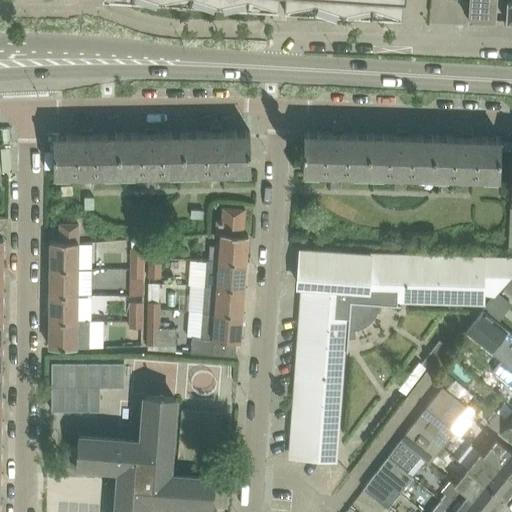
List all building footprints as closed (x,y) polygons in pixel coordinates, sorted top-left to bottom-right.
[(286,6),(297,7),(401,13),(401,0),(192,0),(272,5),(272,16),(285,16),(286,6)] [(496,19),(496,0),(470,0),(469,17),(496,19)] [(250,170),(250,130),(223,130),(222,125),(210,125),(210,131),(158,132),(158,126),(146,126),(146,132),(93,133),(93,127),(81,128),(81,133),(53,134),(54,174),(250,170)] [(500,178),(501,137),(473,136),(473,131),(461,130),(461,136),(408,134),(409,129),(397,128),(396,134),(344,132),(344,127),(332,126),(332,132),(304,131),(303,171),(500,178)] [(243,234),(245,208),(223,206),(222,219),(217,219),(216,232),(221,233),(219,259),(246,261),(248,234),(243,234)] [(77,267),(77,223),(60,223),(60,240),(51,240),(50,267),(77,267)] [(149,237),(149,260),(156,260),(156,263),(161,263),(161,237),(149,237)] [(131,247),(130,262),(136,262),(136,264),(144,264),(144,247),(131,247)] [(511,258),(363,254),(321,250),(301,249),(300,264),(299,264),(298,283),(304,284),(291,455),(311,456),(337,458),(343,374),(345,345),(345,337),(355,337),(354,328),(358,327),(362,326),(364,325),(367,324),(370,321),(374,317),(376,312),(378,308),(379,302),(397,303),(397,300),(484,302),(485,290),(490,290),(496,295),(498,292),(503,286),(511,274),(511,258)] [(244,287),(246,261),(219,259),(206,258),(204,284),(244,287)] [(161,277),(161,263),(156,263),(156,260),(149,260),(149,276),(161,277)] [(130,262),(130,277),(144,277),(144,264),(136,264),(136,262),(130,262)] [(77,293),(77,267),(50,267),(50,293),(77,293)] [(511,294),(511,293),(511,274),(503,286),(511,294)] [(242,313),(244,287),(204,284),(202,310),(242,313)] [(511,302),(498,292),(487,306),(502,317),(511,303),(511,302)] [(77,320),(77,319),(77,293),(50,293),(50,319),(77,320)] [(161,299),(149,299),(149,313),(154,313),(154,316),(161,316),(161,299)] [(131,300),(131,313),(137,313),(137,315),(143,315),(143,301),(131,300)] [(511,332),(483,309),(466,330),(494,353),(511,367),(511,332)] [(240,340),(242,313),(202,310),(200,336),(192,335),(191,351),(235,355),(236,340),(240,340)] [(142,327),(143,315),(137,315),(137,313),(131,313),(130,327),(142,327)] [(175,327),(166,327),(161,327),(161,316),(154,316),(154,313),(149,313),(148,348),(175,350),(175,327)] [(90,319),(77,319),(77,320),(50,319),(49,346),(89,347),(90,319)] [(435,371),(452,349),(439,339),(423,361),(435,371)] [(511,367),(502,359),(493,370),(511,385),(511,367)] [(52,361),(52,410),(100,410),(100,386),(124,386),(124,361),(52,361)] [(443,384),(426,406),(452,427),(469,405),(443,384)] [(116,511),(145,511),(147,500),(227,506),(229,477),(169,473),(175,396),(146,394),(142,439),(80,435),(79,447),(70,447),(69,463),(120,467),(116,511)] [(426,406),(413,422),(443,446),(455,430),(452,427),(426,406)] [(511,416),(510,418),(497,408),(487,420),(500,431),(500,432),(511,441),(511,439),(511,416)] [(413,422),(400,438),(421,454),(430,462),(443,446),(413,422)] [(421,454),(400,438),(387,456),(407,471),(421,454)] [(511,477),(511,450),(497,438),(484,454),(511,477)] [(507,498),(511,491),(511,477),(484,454),(480,451),(468,466),(507,498)] [(387,456),(376,470),(400,490),(413,475),(407,471),(387,456)] [(491,511),(495,511),(507,498),(468,466),(455,482),(491,511)] [(400,490),(376,470),(363,487),(388,506),(400,490)] [(459,511),(491,511),(455,482),(455,483),(450,479),(443,488),(447,492),(442,498),(459,511)] [(459,511),(442,498),(431,511),(459,511)]
